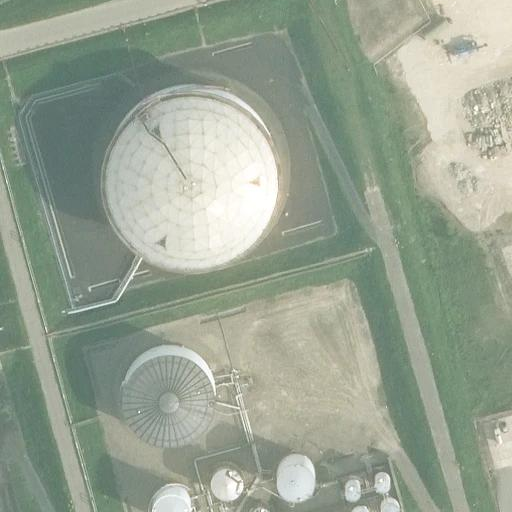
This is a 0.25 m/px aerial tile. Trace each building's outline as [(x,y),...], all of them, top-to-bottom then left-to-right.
[(278,177),(279,167),(279,156),(277,146),(274,135),(269,126),(264,116),(257,108),(250,100),(241,94),(232,88),(222,84),(212,81),(202,79),(191,78),(180,79),(170,81),(160,85),(150,89),(141,95),(133,102),(125,110),(119,118),(114,128),(110,137),(107,148),(105,158),(105,169),(106,180),(109,190),(112,200),(117,210),(123,218),(130,226),(138,234),(147,240),(157,245),(167,248),(177,251),(188,252),(199,252),(209,250),(219,248),(229,244),(239,238),(247,232),(255,225),(262,217),(268,208),(273,198),(276,188),(278,177)] [(213,397),(214,389),(213,381),(210,373),(206,365),(201,359),(195,353),(187,349),(179,347),(171,346),(163,346),(154,349),(147,352),(140,357),(135,363),(130,370),(127,378),(126,387),(126,395),(128,403),(131,411),(136,418),(142,424),(149,428),(156,432),(164,433),(173,434),(181,432),(189,429),(196,425),(202,419),(207,413),(211,405),(213,397)] [(313,473),(313,467),(312,462),(310,457),(306,453),(301,450),(296,449),(290,449),(285,450),(280,453),(276,457),(274,462),(273,468),(273,473),(275,478),(278,483),(283,486),(288,488),(293,489),(299,488),(304,486),(308,482),(311,478),(313,473)] [(241,483),(242,478),(242,473),(240,468),(237,464),(232,461),(227,460),(222,460),(217,463),(213,467),(211,471),(210,477),(211,482),(214,486),(218,490),(223,492),(228,492),(233,490),(238,487),(241,483)] [(193,502),(193,497),(192,492),(190,487),(186,483),(182,480),(177,478),(172,477),(166,478),(162,480),(157,483),(154,487),(152,492),(151,497),(151,502),(153,507),(155,511),(188,511),(191,507),(193,502)]
